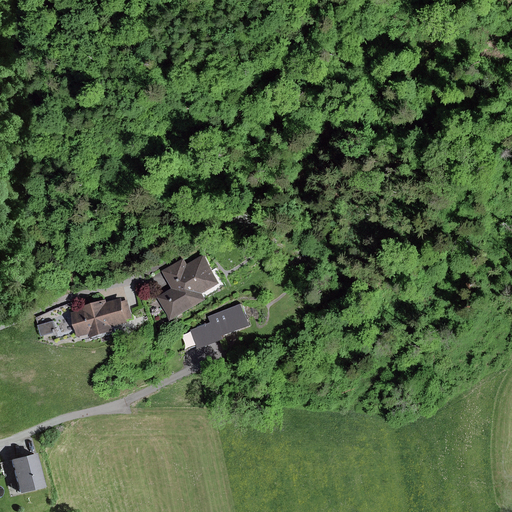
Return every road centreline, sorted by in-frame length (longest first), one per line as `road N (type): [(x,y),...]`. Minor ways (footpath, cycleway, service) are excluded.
road 1 (residential): [(0,445),(157,389),(200,365)]
road 2 (residential): [(0,326),(76,295),(132,284)]
